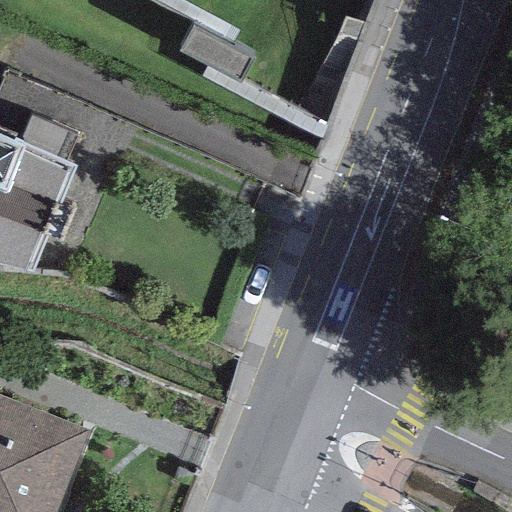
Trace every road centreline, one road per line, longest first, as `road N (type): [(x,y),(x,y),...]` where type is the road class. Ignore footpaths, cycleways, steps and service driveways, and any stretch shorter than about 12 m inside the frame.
road 1 (residential): [(326,378),(468,0)]
road 2 (unknown): [(280,490),(0,350)]
road 3 (residential): [(326,378),(511,463)]
road 4 (residential): [(280,490),(326,378)]
